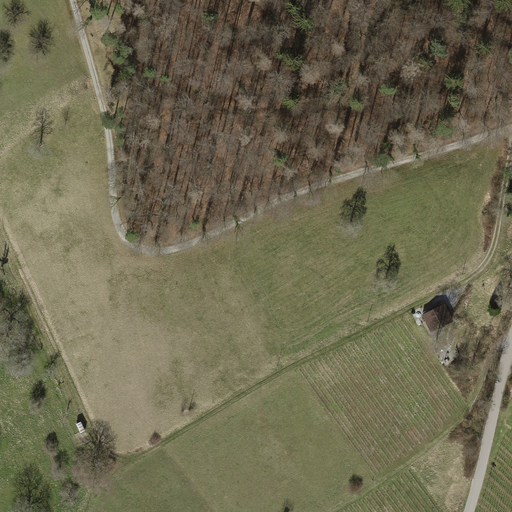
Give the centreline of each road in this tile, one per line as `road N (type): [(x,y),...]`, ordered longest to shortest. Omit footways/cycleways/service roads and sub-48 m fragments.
road 1 (track): [(511,125),(269,201),(174,251),(145,250),(120,227),(108,118),(73,0)]
road 2 (track): [(119,458),(144,457),(294,364),(480,270),(501,214),(511,127)]
road 3 (track): [(0,228),(94,431),(119,458)]
road 4 (track): [(336,511),(452,428),(480,386),(495,343),(511,334)]
road 5 (track): [(511,341),(469,511)]
